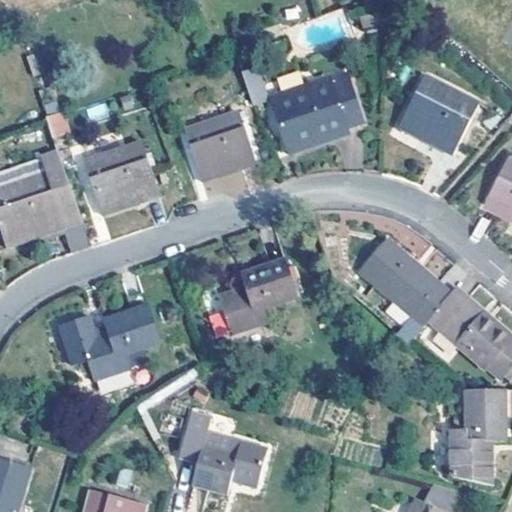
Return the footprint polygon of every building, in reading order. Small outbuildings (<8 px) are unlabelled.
[(270,103),(260,73),(246,77),(256,108),(270,103)] [(366,128),(350,76),(332,83),(349,134),(366,128)] [(481,107),(427,80),(401,132),(455,158),(481,107)] [(349,134),(332,83),(275,102),(293,156),(350,137),(349,134)] [(46,116),(52,138),(69,133),(62,111),(46,116)] [(260,167),(244,115),(189,133),(206,185),(260,167)] [(164,200),(146,145),(87,164),(105,219),(164,200)] [(84,216),(63,155),(45,161),(51,177),(0,193),(0,225),(9,251),(69,232),(66,222),(84,216)] [(511,156),(488,204),(511,216),(511,156)] [(0,193),(51,177),(45,161),(0,174),(0,193)] [(66,222),(69,232),(78,260),(96,254),(84,216),(66,222)] [(427,327),(430,324),(455,294),(391,242),(364,275),(427,327)] [(301,301),(289,264),(243,278),(247,291),(222,300),(234,338),(273,325),(269,311),(301,301)] [(455,294),(430,324),(490,372),(493,369),(507,380),(511,373),(511,334),(458,290),(455,294)] [(163,346),(148,298),(131,303),(134,315),(106,324),(107,329),(110,337),(99,340),(83,345),(89,364),(95,384),(134,372),(129,357),(163,346)] [(212,337),(226,336),(224,313),(210,314),(212,337)] [(410,345),(422,326),(408,316),(396,336),(410,345)] [(99,340),(97,333),(93,319),(62,329),(74,368),(89,364),(83,345),(99,340)] [(110,337),(107,329),(97,333),(99,340),(110,337)] [(509,408),(468,407),(468,429),(453,430),(451,470),(493,470),(493,445),(509,445),(509,408)] [(206,434),(187,429),(178,461),(198,466),(193,489),(232,500),(236,485),(259,492),(269,454),(233,443),(230,455),(203,448),(206,434)] [(0,459),(0,511),(19,511),(33,470),(0,459)] [(472,511),(480,497),(436,486),(426,506),(437,511),(472,511)] [(145,511),(147,507),(94,493),(88,511),(145,511)] [(437,511),(426,506),(418,502),(413,511),(437,511)]
